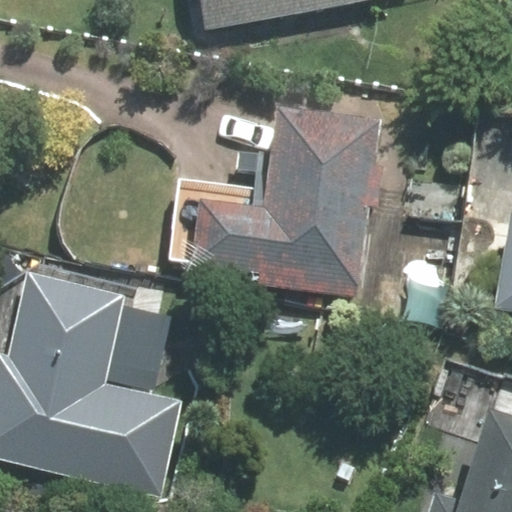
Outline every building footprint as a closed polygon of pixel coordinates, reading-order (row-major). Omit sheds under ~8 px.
[(197,0),(204,36),(395,0),(197,0)] [(382,128),(279,118),(270,197),(176,188),(169,266),(261,277),(259,290),(359,301),(368,211),(374,212),(382,128)] [(493,314),(511,316),(511,221),(507,221),(493,314)] [(0,470),(86,488),(123,306),(29,286),(12,370),(0,367),(0,470)] [(401,333),(366,326),(362,344),(397,351),(401,333)] [(511,511),(511,428),(494,423),(469,506),(434,495),(429,511),(511,511)]
